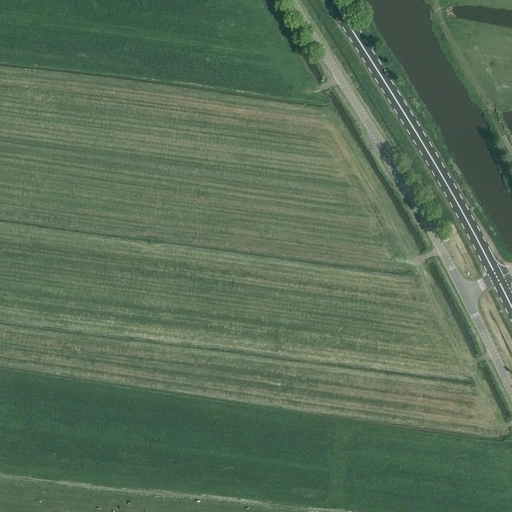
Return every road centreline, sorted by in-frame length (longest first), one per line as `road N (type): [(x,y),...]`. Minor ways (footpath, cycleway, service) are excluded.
road 1 (unclassified): [(463,294),(290,0)]
road 2 (primary): [(497,277),(332,0)]
